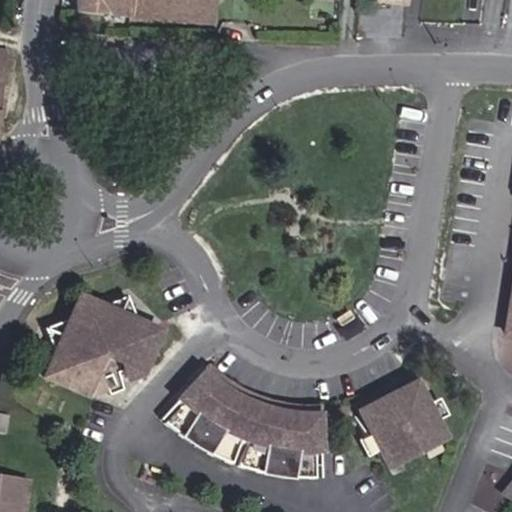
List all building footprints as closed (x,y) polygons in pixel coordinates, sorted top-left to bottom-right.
[(128,17),(129,0),(75,0),(74,13),(128,17)] [(196,23),(198,0),(129,0),(128,17),(196,23)] [(211,24),(212,0),(198,0),(196,23),(211,24)] [(140,375),(158,332),(135,322),(126,297),(100,307),(68,319),(42,330),(53,355),(43,378),(86,396),(100,391),(94,373),(98,363),(107,359),(118,363),(125,381),(140,375)] [(100,307),(78,297),(68,319),(100,307)] [(194,447),(227,393),(201,375),(177,401),(181,404),(163,424),(194,447)] [(442,439),(413,384),(357,413),(386,468),(442,439)] [(318,453),(317,417),(285,415),(255,407),(227,393),(194,447),(230,465),(240,440),(245,442),(236,467),(258,474),(278,477),(290,478),(314,479),(313,453),(318,453)] [(0,511),(24,511),(26,496),(9,494),(11,480),(0,478),(0,511)] [(26,496),(27,482),(11,480),(9,494),(26,496)] [(511,482),(502,494),(511,502),(511,482)]
